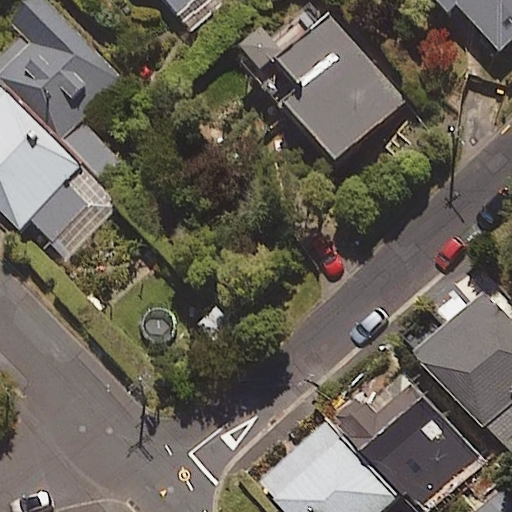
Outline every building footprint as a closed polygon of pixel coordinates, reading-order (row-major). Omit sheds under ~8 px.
[(126,83),(48,0),(31,0),(0,29),(0,83),(58,146),(126,83)] [(164,0),(176,12),(189,0),(164,0)] [(511,42),(511,0),(457,0),(505,49),(511,42)] [(408,100),(333,13),(278,59),(303,89),(288,102),(337,160),(408,100)] [(0,83),(0,211),(18,231),(82,171),(58,146),(0,83)] [(511,304),(493,284),(423,347),(509,441),(511,438),(511,304)] [(345,415),(424,502),(484,448),(405,361),(345,415)] [(333,416),(263,479),(293,511),(387,511),(405,496),(333,416)] [(511,511),(511,487),(510,486),(480,511),(511,511)]
